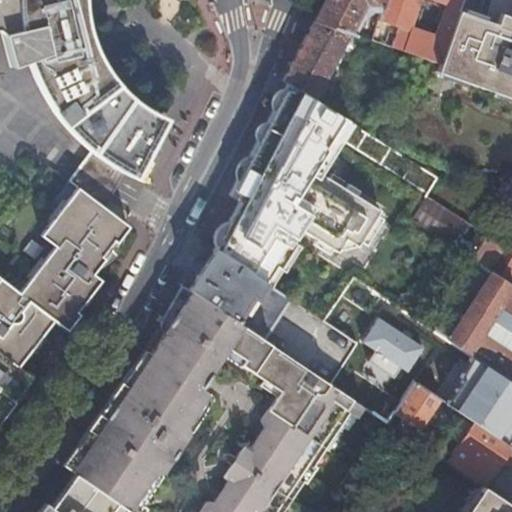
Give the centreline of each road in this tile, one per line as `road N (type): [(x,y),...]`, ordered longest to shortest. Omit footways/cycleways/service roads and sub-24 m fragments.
road 1 (residential): [(194,198),(116,326),(0,486)]
road 2 (residential): [(194,198),(262,74),(287,0)]
road 3 (residential): [(234,0),(237,97),(194,198)]
